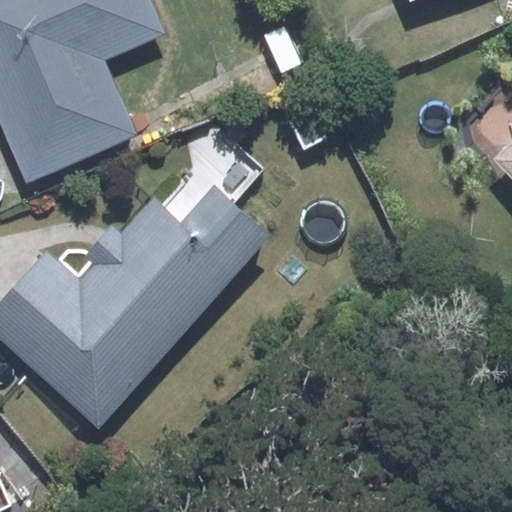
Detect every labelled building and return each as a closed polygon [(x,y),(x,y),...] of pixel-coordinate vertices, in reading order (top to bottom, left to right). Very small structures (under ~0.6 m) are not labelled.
[(0,0),(0,120),(32,192),(148,139),(109,52),(167,26),(155,0),(0,0)] [(412,0),(417,9),(437,0),(412,0)] [(292,23),(258,39),(280,85),(314,68),(292,23)] [(511,143),(499,156),(511,169),(511,143)] [(0,334),(110,431),(281,238),(226,188),(192,226),(162,199),(129,236),(112,221),(88,249),(106,265),(90,283),(55,252),(0,313),(0,334)]
